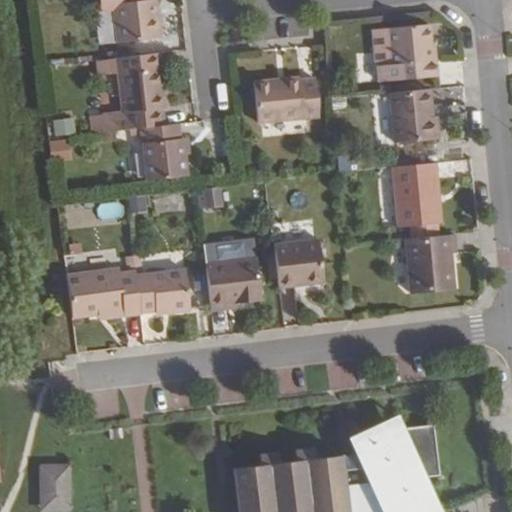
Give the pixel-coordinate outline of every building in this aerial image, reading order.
[(111,3),(116,42),(159,38),(154,0),(101,0),(102,5),(111,3)] [(375,65),(377,81),(436,75),(435,61),(432,62),(431,45),(429,23),(387,27),(390,64),(375,65)] [(115,61),(115,71),(160,66),(158,53),(114,58),(115,61)] [(96,75),(116,72),(115,71),(115,61),(94,64),(96,75)] [(139,128),(164,125),(162,108),(164,108),(160,66),(115,71),(116,72),(120,111),(100,113),(103,132),(139,128)] [(252,82),(256,122),(318,116),(314,78),(299,79),(298,77),(252,82)] [(387,92),(393,143),(438,138),(436,115),(431,115),(429,89),(387,92)] [(88,115),(91,133),(103,132),(100,113),(88,115)] [(55,136),(76,133),(73,116),(52,119),(55,136)] [(139,128),(145,180),(186,175),(183,154),(181,137),(179,138),(177,123),(164,125),(139,128)] [(49,140),(52,160),(73,157),(71,137),(49,140)] [(390,166),(395,226),(409,225),(436,223),(441,222),(436,162),(390,166)] [(223,186),(199,187),(199,208),(223,208),(223,186)] [(79,215),(77,201),(63,203),(65,217),(79,215)] [(102,216),(122,215),(122,202),(101,203),(102,216)] [(409,225),(410,238),(437,236),(436,223),(409,225)] [(404,239),(409,293),(453,288),(450,252),(454,252),(453,234),(437,236),(410,238),(404,239)] [(272,244),(277,288),(322,282),(317,238),(272,244)] [(134,269),(134,274),(140,273),(138,254),(132,255),(134,269)] [(124,256),(126,270),(134,269),(132,255),(124,256)] [(203,262),(208,307),(260,300),(255,256),(203,262)] [(65,274),(71,318),(97,314),(122,311),(122,316),(139,313),(139,312),(134,274),(134,269),(126,270),(118,271),(118,266),(65,274)] [(134,274),(139,312),(153,311),(165,309),(166,313),(189,310),(184,268),(140,273),(134,274)] [(122,316),(122,311),(97,314),(98,319),(122,316)] [(259,466),(232,469),(237,511),(431,511),(437,510),(423,477),(439,475),(433,425),(361,434),(366,447),(356,451),(356,453),(314,459),(312,448),(294,450),(295,461),(278,463),(277,452),(258,454),(259,466)] [(68,465),(47,466),(47,511),(66,511),(69,511),(68,465)]
